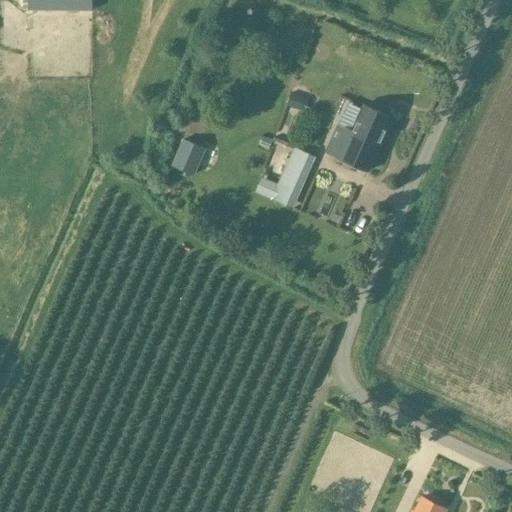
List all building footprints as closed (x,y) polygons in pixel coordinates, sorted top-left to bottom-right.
[(29,0),(29,10),(91,10),(91,0),(29,0)] [(0,149),(13,151),(20,95),(87,104),(92,65),(75,63),(76,52),(30,46),(28,55),(0,51),(0,149)] [(292,92),(287,104),(298,108),(303,95),(292,92)] [(391,119),(364,106),(352,132),(338,125),(326,151),(368,170),(391,119)] [(193,157),(198,145),(185,139),(173,166),(193,175),(199,160),(193,157)] [(316,157),(294,147),(277,184),(299,194),(316,157)] [(422,497),(414,511),(443,511),(446,509),(442,507),(441,504),(430,498),(427,499),(422,497)]
